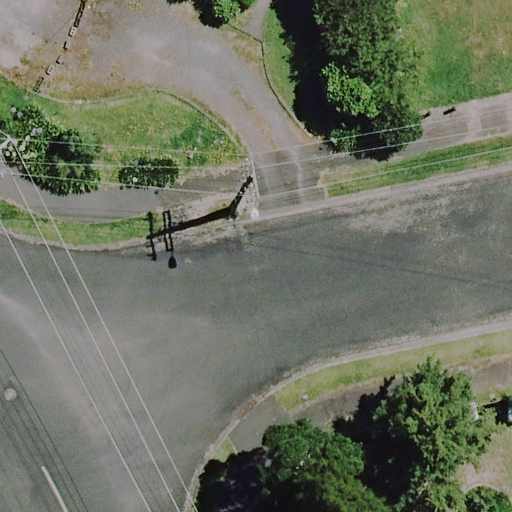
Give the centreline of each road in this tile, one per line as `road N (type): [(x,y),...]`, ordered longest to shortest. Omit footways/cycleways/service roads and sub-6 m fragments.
road 1 (residential): [(0,368),(511,237)]
road 2 (residential): [(0,382),(65,511)]
